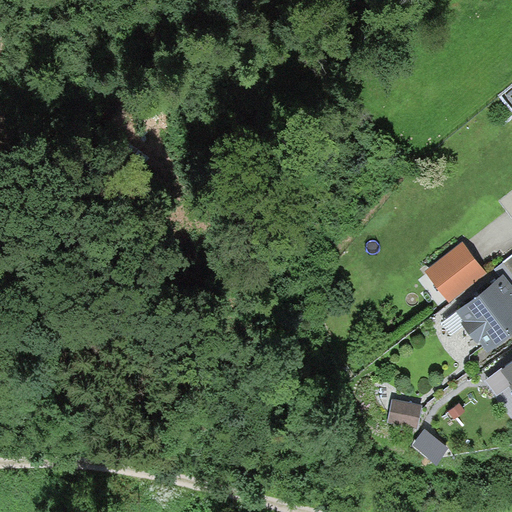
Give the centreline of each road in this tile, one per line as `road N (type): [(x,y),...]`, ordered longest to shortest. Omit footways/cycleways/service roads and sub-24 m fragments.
road 1 (track): [(309,511),(137,469),(0,462)]
road 2 (track): [(98,159),(173,54),(191,0)]
